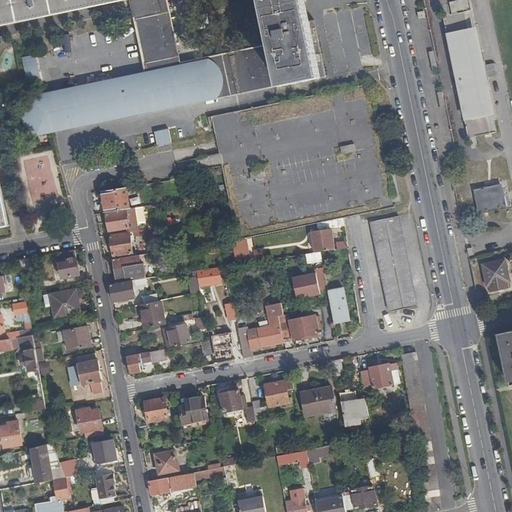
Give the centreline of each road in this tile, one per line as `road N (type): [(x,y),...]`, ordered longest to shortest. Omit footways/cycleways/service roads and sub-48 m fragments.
road 1 (residential): [(123,391),(464,324)]
road 2 (tertiary): [(464,324),(388,0)]
road 3 (tertiary): [(494,506),(460,339),(464,324)]
road 4 (residential): [(123,391),(90,233)]
road 5 (residential): [(146,511),(123,391)]
